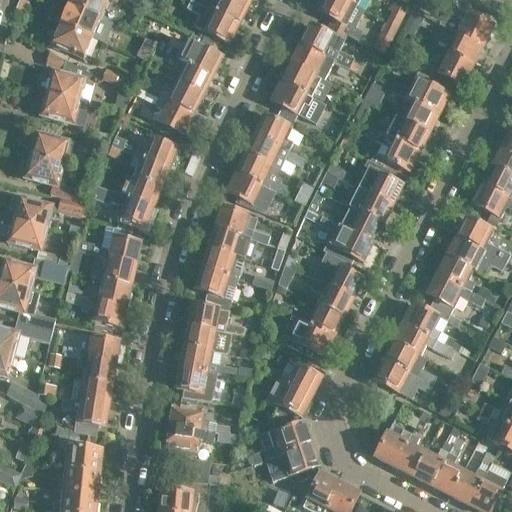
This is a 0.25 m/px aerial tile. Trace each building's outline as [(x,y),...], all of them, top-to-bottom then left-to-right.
[(72,0),(70,7),(100,20),(108,2),(115,5),(117,0),(72,0)] [(140,13),(145,0),(131,0),(128,8),(140,13)] [(202,0),(199,7),(240,28),(250,9),(231,0),(202,0)] [(231,0),(250,9),(254,0),(231,0)] [(364,12),(357,9),(339,0),(325,0),(318,14),(333,22),(330,29),(340,34),(355,42),(359,35),(354,32),(364,12)] [(339,0),(357,9),(360,0),(339,0)] [(398,29),(408,10),(391,2),(388,9),(392,12),(386,24),(398,29)] [(186,10),(201,18),(196,29),(204,33),(200,40),(218,49),(222,42),(230,47),(240,28),(199,7),(190,3),(186,10)] [(62,27),(93,40),(101,21),(101,20),(100,20),(70,7),(62,27)] [(420,17),(413,13),(407,24),(415,28),(420,17)] [(464,15),(454,34),(483,49),(493,29),(464,15)] [(390,44),(398,29),(386,24),(379,38),(390,44)] [(93,40),(62,27),(54,47),(57,48),(57,47),(85,59),(93,40)] [(311,28),(301,47),(334,64),(335,65),(357,76),(361,68),(353,64),(354,62),(341,55),(345,45),(337,41),(337,40),(340,34),(330,29),(326,36),(311,28)] [(405,28),(403,32),(413,37),(415,33),(405,28)] [(454,34),(445,54),(473,68),(483,49),(454,34)] [(155,52),(179,64),(212,81),(223,61),(214,56),(218,50),(200,40),(192,37),(183,55),(176,52),(175,52),(159,44),(155,52)] [(301,47),(291,66),(318,80),(326,84),(335,65),(334,64),(301,47)] [(137,52),(135,59),(147,64),(149,58),(137,52)] [(151,60),(175,72),(182,76),(177,86),(203,99),(212,81),(179,64),(155,52),(151,60)] [(47,93),(47,95),(81,105),(87,80),(75,77),(77,69),(50,54),(46,66),(63,71),(62,75),(53,72),(50,82),(47,85),(46,89),(47,93)] [(445,54),(435,73),(463,88),(473,68),(445,54)] [(318,80),(291,66),(281,85),(322,106),(326,97),(313,90),(318,80)] [(350,73),(340,68),(336,75),(346,80),(350,73)] [(107,72),(101,82),(121,92),(126,82),(107,72)] [(399,98),(405,101),(439,118),(448,99),(442,96),(446,88),(425,78),(422,85),(416,96),(393,84),(389,93),(399,98)] [(389,93),(373,84),(364,103),(377,110),(382,100),(395,107),(399,98),(389,93)] [(282,109),(278,117),(296,125),(299,118),(306,122),(312,111),(326,118),(330,110),(322,106),(281,85),(272,104),(282,109)] [(164,93),(159,102),(193,119),(203,99),(177,86),(171,96),(164,93)] [(115,109),(126,112),(132,100),(119,93),(115,109)] [(149,106),(156,109),(163,113),(158,123),(162,125),(159,132),(175,139),(178,133),(184,136),(193,119),(159,102),(142,93),(139,98),(150,104),(149,106)] [(81,105),(47,95),(46,98),(43,100),(41,104),(43,108),(41,118),(74,127),(74,128),(75,129),(81,105)] [(401,109),(407,113),(402,123),(429,137),(439,118),(405,101),(401,109)] [(371,108),(363,104),(354,122),(362,126),(371,108)] [(290,155),(300,135),(292,131),(296,125),(278,117),(274,123),(265,119),(255,138),(289,154),(290,155)] [(397,133),(391,130),(386,139),(419,156),(429,137),(402,123),(397,133)] [(68,168),(74,145),(59,141),(61,132),(42,128),(40,136),(36,135),(30,157),(68,168)] [(382,161),(383,162),(381,168),(399,177),(402,171),(410,175),(419,156),(386,139),(380,135),(371,131),(367,139),(382,147),(376,158),(382,161)] [(511,132),(503,150),(511,154),(511,132)] [(97,142),(109,145),(111,137),(99,134),(97,142)] [(135,157),(142,160),(169,170),(177,151),(168,148),(170,142),(152,135),(150,140),(146,150),(118,139),(114,149),(135,157)] [(255,138),(246,157),(281,173),(286,162),(302,170),(306,162),(290,155),(289,154),(255,138)] [(122,152),(114,149),(111,156),(119,159),(122,152)] [(511,154),(503,150),(493,169),(511,178),(511,154)] [(65,182),(61,181),(65,167),(30,157),(24,180),(54,188),(52,197),(76,203),(79,191),(64,187),(65,182)] [(139,168),(134,180),(161,191),(169,170),(142,160),(135,157),(132,166),(139,168)] [(237,176),(238,177),(271,192),(286,199),(290,193),(282,188),(283,187),(275,184),(281,173),(246,157),(237,176)] [(368,163),(355,189),(367,195),(392,208),(402,189),(388,182),(392,175),(368,163)] [(326,175),(338,181),(341,174),(330,168),(326,175)] [(511,178),(493,169),(484,188),(511,202),(511,178)] [(340,182),(326,175),(321,184),(335,191),(340,182)] [(103,180),(92,176),(88,185),(99,190),(103,180)] [(237,176),(237,177),(228,195),(254,208),(259,197),(267,200),(267,199),(283,207),(286,199),(271,192),(238,177),(237,176)] [(103,191),(126,200),(153,211),(161,191),(134,180),(129,193),(106,184),(103,191)] [(295,204),(306,209),(315,191),(304,186),(295,204)] [(511,202),(484,188),(474,207),(499,220),(505,209),(511,212),(511,202)] [(355,189),(345,208),(357,214),(382,227),(392,208),(367,195),(355,189)] [(153,211),(126,200),(103,191),(100,199),(123,208),(118,221),(145,231),(153,211)] [(319,208),(324,197),(317,193),(311,204),(319,208)] [(20,200),(15,221),(49,230),(52,218),(58,216),(58,214),(81,220),(85,206),(61,199),(59,210),(54,209),(54,208),(20,200)] [(343,207),(333,225),(373,246),(382,227),(357,214),(345,208),(343,207)] [(222,210),(215,231),(251,242),(252,242),(267,248),(270,238),(254,233),(257,221),(222,210)] [(49,230),(15,221),(9,244),(38,253),(36,261),(69,270),(72,262),(60,259),(60,258),(43,253),(49,230)] [(492,234),(467,221),(457,240),(507,266),(511,258),(501,253),(502,252),(487,245),(492,234)] [(326,222),(322,229),(328,233),(336,237),(327,256),(344,265),(348,257),(363,265),(373,246),(333,225),(326,222)] [(70,235),(81,238),(83,231),(72,228),(70,235)] [(245,262),(249,251),(252,242),(251,242),(215,231),(209,251),(238,260),(245,262)] [(75,254),(100,259),(136,268),(140,247),(131,244),(133,237),(114,232),(112,240),(111,240),(108,252),(102,250),(102,251),(94,249),(93,250),(79,247),(75,254)] [(285,254),(291,237),(283,234),(277,251),(285,254)] [(507,266),(457,240),(447,259),(487,279),(492,269),(502,274),(507,266)] [(238,282),(241,273),(234,271),(238,260),(209,251),(203,271),(238,282)] [(97,268),(104,270),(101,281),(131,288),(136,268),(100,259),(75,254),(73,262),(91,265),(90,267),(97,268)] [(326,256),(313,282),(353,302),(363,283),(349,275),(352,269),(344,265),(327,256),(326,256)] [(295,259),(288,257),(284,268),(292,270),(295,259)] [(447,259),(437,278),(471,295),(475,286),(467,283),(473,272),(447,259)] [(34,269),(4,261),(0,277),(0,283),(33,292),(39,269),(41,270),(40,277),(42,278),(54,281),(55,275),(68,278),(69,270),(36,261),(34,269)] [(269,270),(278,272),(280,266),(271,263),(269,270)] [(292,270),(284,268),(281,279),(288,281),(292,270)] [(231,308),(236,291),(238,282),(203,271),(196,292),(207,295),(205,302),(231,308)] [(244,284),(252,286),(254,279),(246,276),(244,284)] [(262,289),(265,281),(256,278),(253,287),(262,289)] [(428,297),(436,301),(433,308),(450,317),(459,299),(467,303),(483,311),(487,303),(471,295),(437,278),(428,297)] [(126,309),(131,288),(101,281),(98,293),(89,291),(87,300),(90,300),(126,309)] [(313,282),(309,290),(316,294),(323,298),(318,308),(343,321),(353,302),(313,282)] [(0,283),(0,309),(19,314),(17,324),(53,333),(55,325),(50,324),(44,322),(44,320),(40,319),(42,311),(29,308),(33,292),(0,283)] [(65,295),(73,296),(80,298),(81,293),(79,293),(76,290),(67,288),(65,295)] [(288,292),(279,288),(277,291),(286,296),(288,292)] [(481,290),(477,298),(493,306),(496,300),(490,297),(491,295),(481,290)] [(94,324),(92,329),(111,333),(112,328),(121,330),(126,309),(90,300),(87,300),(80,298),(73,296),(65,295),(63,304),(80,308),(81,310),(88,312),(91,310),(95,311),(92,323),(94,324)] [(205,302),(204,307),(204,309),(192,307),(188,328),(217,334),(232,337),(242,338),(244,330),(227,327),(229,314),(222,313),(223,307),(205,302)] [(413,307),(404,326),(437,343),(456,352),(469,359),(471,354),(462,348),(463,346),(442,335),(447,324),(458,330),(462,323),(450,317),(433,308),(429,315),(413,307)] [(295,309),(290,317),(292,318),(334,339),(343,321),(318,308),(313,318),(295,309)] [(511,315),(508,313),(501,326),(511,331),(511,315)] [(292,318),(282,338),(287,340),(284,348),(312,362),(313,362),(316,354),(324,358),(334,339),(292,318)] [(489,331),(493,323),(483,318),(479,326),(489,331)] [(14,335),(0,330),(0,352),(16,356),(26,359),(30,342),(50,347),(53,333),(17,324),(14,335)] [(437,343),(404,326),(394,345),(420,358),(425,348),(452,361),(456,352),(437,343)] [(188,328),(184,349),(213,355),(219,356),(228,357),(232,337),(217,334),(188,328)] [(507,346),(494,339),(489,348),(502,355),(507,346)] [(119,346),(90,341),(88,353),(64,349),(62,358),(79,361),(116,367),(119,346)] [(394,345),(384,364),(410,377),(417,381),(433,389),(437,380),(421,372),(427,362),(420,358),(394,345)] [(184,349),(180,370),(217,377),(238,380),(239,370),(217,367),(219,356),(213,355),(184,349)] [(250,352),(238,350),(236,358),(249,360),(250,352)] [(0,352),(0,376),(10,379),(16,356),(0,352)] [(62,359),(50,357),(48,371),(60,373),(62,359)] [(79,361),(77,370),(85,372),(84,383),(112,388),(116,367),(79,361)] [(283,375),(279,384),(312,400),(321,381),(307,374),(311,367),(300,361),(290,379),(283,375)] [(384,364),(375,383),(400,396),(407,399),(412,402),(418,391),(420,393),(421,392),(429,396),(433,389),(417,381),(410,377),(384,364)] [(487,370),(478,365),(469,383),(478,388),(487,370)] [(511,371),(504,367),(500,375),(511,381),(511,371)] [(214,398),(217,377),(180,370),(176,391),(183,393),(182,400),(198,403),(199,397),(204,398),(205,396),(214,398)] [(73,393),(72,402),(109,408),(112,388),(84,383),(75,382),(73,393)] [(302,420),(312,400),(279,384),(276,382),(272,391),(266,404),(274,408),(280,411),(300,423),(302,420)] [(13,384),(6,397),(30,409),(37,397),(13,384)] [(37,397),(49,399),(51,387),(39,385),(37,397)] [(49,399),(37,397),(33,411),(46,417),(49,399)] [(197,408),(198,403),(182,400),(181,408),(173,407),(170,428),(173,429),(208,434),(217,436),(219,436),(229,437),(230,429),(217,427),(217,426),(209,425),(202,423),(204,409),(197,408)] [(109,408),(72,402),(71,412),(79,413),(77,425),(75,433),(96,438),(98,428),(105,430),(109,408)] [(484,405),(480,413),(490,418),(495,421),(496,422),(511,429),(511,405),(506,402),(501,413),(500,414),(484,405)] [(438,415),(446,419),(452,409),(443,404),(438,415)] [(47,417),(33,411),(30,409),(24,406),(17,420),(31,427),(40,432),(47,417)] [(480,413),(477,421),(486,426),(490,418),(480,413)] [(407,427),(415,430),(420,421),(412,417),(407,427)] [(420,421),(415,430),(422,434),(427,424),(420,421)] [(495,421),(485,440),(494,444),(511,453),(511,429),(496,422),(495,421)] [(266,464),(284,458),(311,448),(304,425),(303,425),(297,427),(276,434),(281,448),(251,458),(254,469),(266,464)] [(32,448),(40,432),(31,427),(23,443),(32,448)] [(68,452),(67,472),(99,475),(102,454),(79,451),(80,440),(79,440),(79,434),(53,427),(51,436),(58,437),(57,451),(68,452)] [(239,431),(242,439),(254,435),(251,427),(239,431)] [(392,427),(389,434),(376,460),(395,470),(412,437),(392,427)] [(170,428),(167,450),(169,450),(168,455),(196,459),(198,442),(207,443),(207,442),(216,444),(217,436),(208,434),(173,429),(170,428)] [(236,438),(229,437),(219,436),(219,444),(235,446),(236,438)] [(412,437),(395,470),(413,479),(427,454),(416,448),(420,441),(412,437)] [(427,454),(413,479),(432,489),(449,456),(457,440),(449,437),(445,446),(444,445),(437,459),(427,454)] [(451,499),(464,473),(454,468),(461,453),(460,452),(464,444),(457,440),(449,456),(432,489),(451,499)] [(269,473),(273,486),(319,471),(311,448),(284,458),(266,464),(269,473)] [(482,465),(479,471),(486,475),(491,467),(495,460),(487,455),(481,465),(482,465)] [(187,462),(185,494),(195,495),(195,497),(202,497),(202,498),(208,499),(210,464),(189,461),(188,461),(187,462)] [(20,478),(0,467),(0,483),(14,490),(20,478)] [(487,475),(470,508),(476,511),(499,511),(503,505),(497,502),(510,477),(491,467),(487,475)] [(479,471),(474,478),(464,473),(451,499),(470,508),(486,475),(479,471)] [(67,472),(64,494),(97,497),(99,475),(67,472)] [(319,476),(306,502),(318,508),(315,511),(326,511),(340,487),(319,476)] [(340,487),(326,511),(353,511),(361,498),(340,487)] [(63,503),(62,511),(95,511),(97,497),(64,494),(36,491),(35,501),(63,503)] [(161,494),(159,511),(206,511),(208,499),(202,498),(202,497),(195,497),(195,495),(185,494),(184,496),(161,494)] [(14,500),(12,510),(23,511),(26,511),(28,502),(14,500)]
